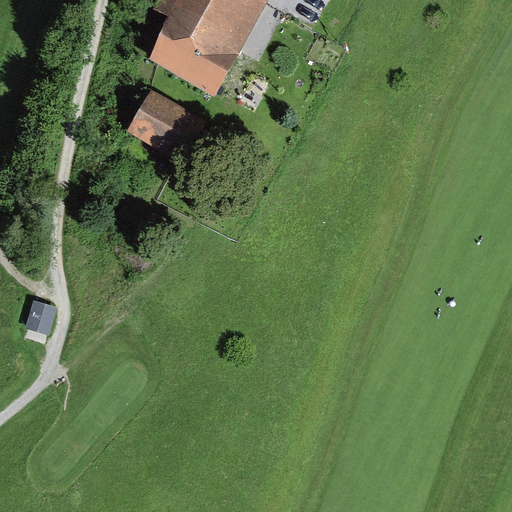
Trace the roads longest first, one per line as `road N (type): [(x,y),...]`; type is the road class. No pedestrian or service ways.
road 1 (track): [(105,0),(60,206),(64,319),(47,379),(0,422)]
road 2 (track): [(47,379),(157,277),(281,8)]
